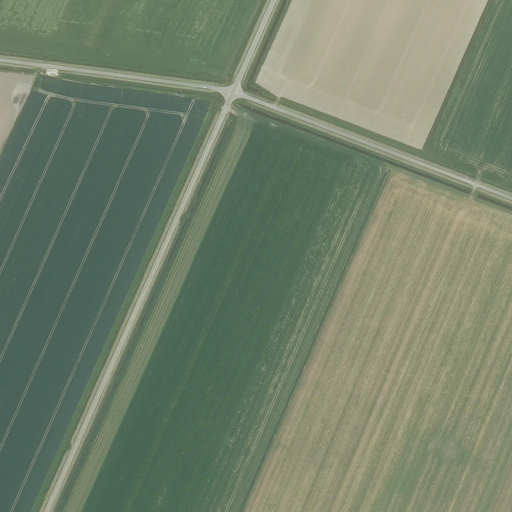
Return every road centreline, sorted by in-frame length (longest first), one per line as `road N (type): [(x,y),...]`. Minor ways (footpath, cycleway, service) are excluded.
road 1 (unclassified): [(46,511),(232,92)]
road 2 (unclassified): [(511,198),(232,92)]
road 3 (unclassified): [(232,92),(0,60)]
